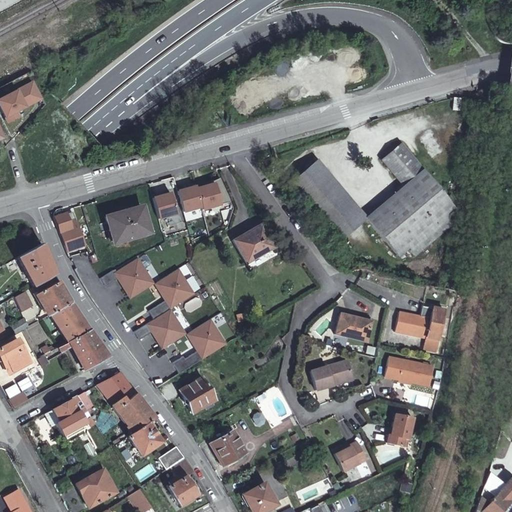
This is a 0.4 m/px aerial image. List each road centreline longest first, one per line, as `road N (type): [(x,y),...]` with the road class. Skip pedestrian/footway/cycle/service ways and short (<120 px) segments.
road 1 (residential): [(224,511),(93,321),(24,193)]
road 2 (residential): [(236,137),(334,285),(296,330),(284,382),(303,417),(345,404)]
road 3 (trunk): [(129,100),(289,16),(325,13),(367,18),(398,38),(415,89)]
road 4 (trunk): [(221,0),(73,115),(0,203)]
road 5 (residential): [(236,137),(24,193)]
road 6 (trunk): [(0,241),(129,100)]
road 7 (residential): [(415,89),(236,137)]
road 8 (trunk): [(129,100),(264,0)]
